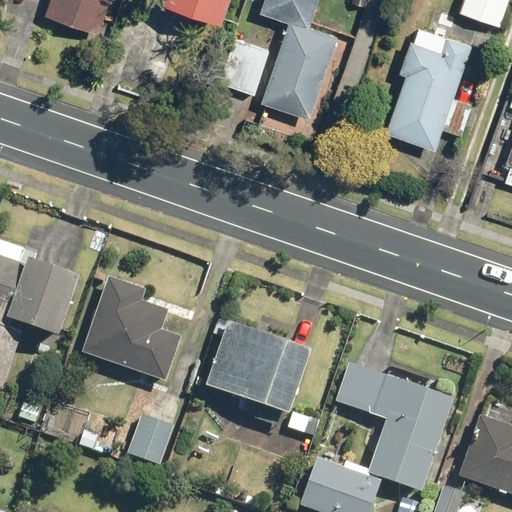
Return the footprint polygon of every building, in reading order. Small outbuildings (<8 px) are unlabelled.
[(110,0),(50,0),(46,14),(100,32),(110,0)] [(229,0),(165,0),(165,2),(222,22),(229,0)] [(317,0),(264,0),(260,12),(289,22),(262,101),(310,117),(338,35),(309,25),(317,0)] [(508,0),(465,0),(462,11),(500,25),(508,0)] [(271,47),(235,35),(220,84),(255,96),(271,47)] [(443,50),(412,40),(401,70),(408,73),(387,131),(436,148),(443,128),(462,134),(473,104),(454,97),(472,44),(448,35),(443,50)] [(169,63),(130,49),(117,87),(156,101),(169,63)] [(511,165),(508,164),(503,181),(511,183),(511,165)] [(0,387),(4,389),(24,331),(12,327),(14,322),(59,338),(81,278),(29,260),(27,266),(19,264),(24,250),(0,241),(0,387)] [(147,291),(109,278),(83,354),(167,382),(182,338),(162,331),(169,311),(143,302),(147,291)] [(312,353),(229,323),(207,387),(290,416),(312,353)] [(455,400),(350,364),(336,402),(387,420),(370,471),(346,463),(344,468),(318,458),(301,506),(316,511),(371,511),(383,479),(422,493),(455,400)] [(174,426),(142,415),(129,454),(160,466),(174,426)] [(511,427),(480,416),(459,477),(511,495),(511,427)] [(446,511),(453,491),(443,488),(435,511),(446,511)]
